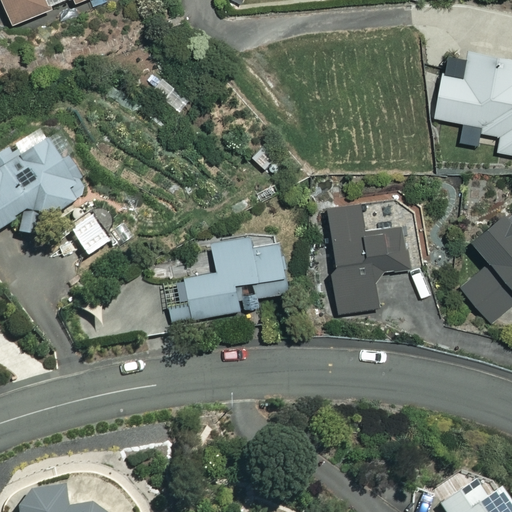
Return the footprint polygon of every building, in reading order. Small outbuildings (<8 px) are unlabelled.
[(78,0),(1,0),(12,24),(67,0),(74,0),(75,2),(78,0)] [(433,117),(479,125),(477,134),(501,139),(499,151),(511,152),(511,56),(467,48),(463,75),(441,71),(433,117)] [(79,194),(39,136),(0,162),(0,225),(9,219),(19,235),(79,194)] [(511,303),(511,196),(468,236),(488,259),(460,285),(492,321),(511,303)] [(360,228),(358,201),(327,204),(337,312),(377,308),(374,270),(405,267),(401,224),(360,228)] [(248,239),(246,233),(209,239),(214,270),(182,275),(189,316),(256,305),(254,292),(283,287),(275,235),(248,239)] [(434,504),(439,511),(506,511),(478,472),(434,504)] [(28,489),(15,509),(15,511),(100,511),(87,503),(62,507),(58,484),(28,489)]
